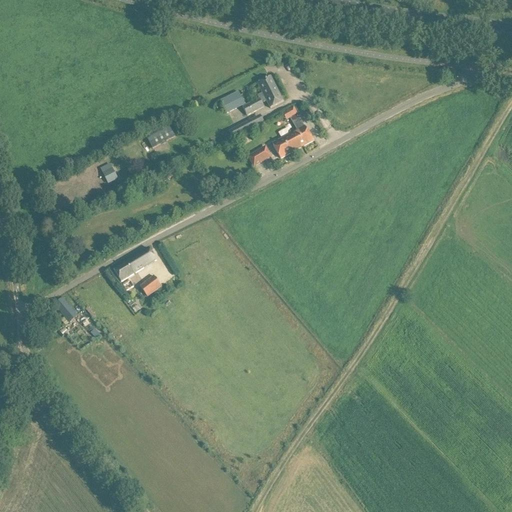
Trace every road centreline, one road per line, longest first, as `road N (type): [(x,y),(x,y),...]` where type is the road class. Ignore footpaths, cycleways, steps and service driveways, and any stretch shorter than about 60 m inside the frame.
road 1 (unclassified): [(20,351),(18,314),(461,81),(469,67),(511,70)]
road 2 (track): [(253,511),(511,103)]
road 3 (unclassified): [(144,511),(20,351)]
road 4 (secondary): [(511,28),(313,0)]
